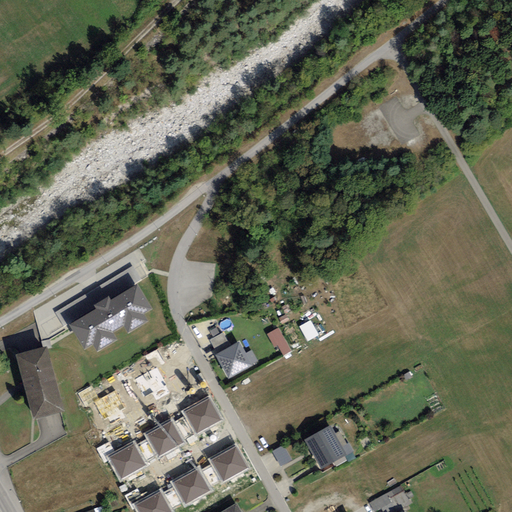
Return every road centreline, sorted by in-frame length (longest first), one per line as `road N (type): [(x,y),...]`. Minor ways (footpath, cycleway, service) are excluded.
road 1 (track): [(391,44),(135,241),(0,319)]
road 2 (residential): [(216,180),(178,258),(173,303),(285,511)]
road 3 (track): [(0,160),(187,0)]
road 4 (track): [(511,248),(391,44)]
